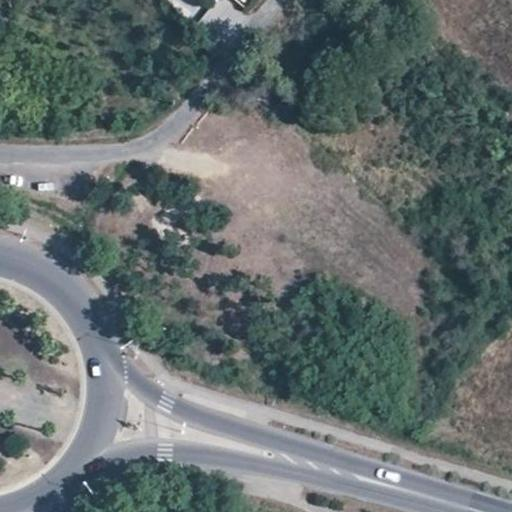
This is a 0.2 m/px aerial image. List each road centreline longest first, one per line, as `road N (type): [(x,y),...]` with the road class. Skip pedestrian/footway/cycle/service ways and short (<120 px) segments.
road 1 (unclassified): [(0,156),(132,146),(161,131),(188,110),(275,0)]
road 2 (primary): [(386,485),(181,416),(91,339)]
road 3 (primary): [(79,462),(172,449),(386,485)]
road 4 (primary): [(79,462),(99,415),(91,339)]
